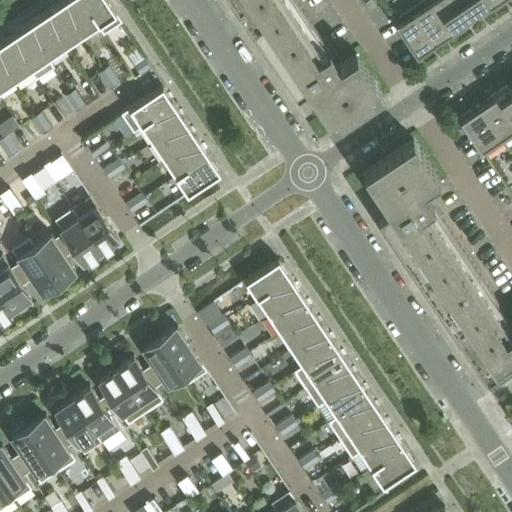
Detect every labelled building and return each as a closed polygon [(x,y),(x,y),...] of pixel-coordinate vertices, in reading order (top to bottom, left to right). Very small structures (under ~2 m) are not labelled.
[(62,0),(61,1),(83,34),(99,23),(105,32),(105,31),(84,0),(62,0)] [(84,0),(105,31),(123,19),(110,0),(84,0)] [(235,0),(298,93),(308,86),(333,124),(383,91),(357,51),(340,63),(330,47),(329,47),(297,0),(235,0)] [(420,0),(413,5),(437,40),(445,34),(447,36),(456,30),(436,0),(420,0)] [(436,0),(456,30),(466,23),(464,21),(473,15),(462,0),(436,0)] [(462,0),(473,15),(481,10),(482,12),(492,5),(488,0),(462,0)] [(83,34),(61,1),(44,12),(66,45),(83,34)] [(428,45),(437,40),(413,5),(395,17),(419,54),(430,47),(428,45)] [(66,45),(44,12),(27,24),(55,65),(50,56),(66,45)] [(55,65),(27,24),(10,35),(38,77),(55,65)] [(38,77),(10,35),(0,41),(0,56),(15,80),(31,69),(37,77),(38,77)] [(0,89),(15,80),(0,56),(0,89)] [(141,73),(152,66),(145,56),(134,63),(141,73)] [(106,79),(116,72),(110,64),(100,70),(106,79)] [(116,72),(106,79),(111,86),(121,79),(116,72)] [(122,111),(134,129),(175,101),(163,83),(122,111)] [(498,92),(511,112),(511,85),(509,87),(507,85),(498,92)] [(72,101),(82,95),(76,86),(66,93),(72,101)] [(481,106),(505,141),(511,135),(511,112),(498,92),(488,98),(490,100),(481,106)] [(82,95),(72,101),(77,109),(87,102),(82,95)] [(175,101),(134,129),(134,130),(143,124),(154,140),(187,118),(175,101)] [(486,153),(505,141),(481,106),(473,112),(471,110),(461,117),(486,153)] [(38,124),(48,117),(42,109),(32,116),(38,124)] [(48,117),(38,124),(43,132),(53,125),(48,117)] [(187,118),(154,140),(165,157),(198,135),(187,118)] [(0,140),(4,147),(14,140),(9,132),(0,137),(0,140)] [(198,135),(165,157),(176,174),(209,152),(198,135)] [(511,330),(511,331),(493,304),(499,300),(434,203),(434,202),(424,187),(440,175),(414,136),(364,170),(389,207),(379,214),(488,376),(511,359),(511,330)] [(92,149),(96,155),(112,144),(108,139),(92,149)] [(14,140),(4,147),(9,154),(19,148),(14,140)] [(220,168),(209,152),(176,174),(188,192),(212,176),(211,174),(220,168)] [(112,161),(118,171),(126,166),(120,156),(112,161)] [(51,160),(45,164),(59,184),(65,180),(51,160)] [(118,171),(112,161),(104,166),(110,176),(118,171)] [(33,172),(23,179),(37,198),(46,192),(33,172)] [(11,187),(1,193),(15,213),(24,207),(11,187)] [(135,195),(141,205),(149,200),(143,190),(135,195)] [(141,205),(135,195),(127,200),(133,210),(141,205)] [(73,205),(103,249),(121,237),(97,202),(80,213),(74,205),(73,205)] [(60,233),(71,250),(76,247),(85,261),(103,249),(73,205),(56,217),(64,230),(60,233)] [(29,235),(59,279),(77,267),(67,253),(71,250),(60,233),(56,236),(53,231),(36,242),(30,234),(29,235)] [(16,262),(28,279),(32,276),(41,291),(59,279),(29,235),(12,246),(21,259),(16,262)] [(28,279),(16,262),(12,265),(3,253),(0,254),(0,285),(15,308),(33,296),(23,282),(28,279)] [(246,278),(258,296),(291,274),(281,258),(272,264),(270,262),(246,278)] [(291,274),(258,296),(270,313),(303,291),(291,274)] [(0,318),(15,308),(0,285),(0,318)] [(303,291),(270,313),(281,330),(314,308),(303,291)] [(314,308),(281,330),(292,347),(325,325),(314,308)] [(216,317),(223,327),(231,321),(224,311),(216,317)] [(223,327),(216,317),(208,322),(215,332),(223,327)] [(178,324),(161,336),(190,380),(208,368),(178,324)] [(325,325),(292,347),(303,363),(295,369),(337,342),(325,325)] [(148,364),(160,382),(164,379),(167,383),(184,372),(190,380),(161,336),(143,347),(153,362),(148,364)] [(337,342),(295,369),(307,386),(348,358),(337,342)] [(239,351),(246,361),(254,355),(247,345),(239,351)] [(246,361),(239,351),(231,356),(238,366),(246,361)] [(117,365),(147,409),(164,397),(155,384),(160,382),(148,364),(144,367),(135,353),(117,365)] [(348,358),(307,386),(318,403),(359,375),(348,358)] [(105,394),(116,411),(120,408),(129,421),(147,409),(117,365),(99,377),(109,391),(105,394)] [(359,375),(318,403),(319,404),(327,398),(337,414),(329,419),(329,420),(371,392),(359,375)] [(262,385),(268,395),(277,389),(270,379),(262,385)] [(116,411),(105,394),(100,397),(91,383),(73,394),(97,430),(115,419),(112,414),(116,411)] [(268,395),(262,385),(254,390),(260,400),(268,395)] [(371,392),(329,420),(341,437),(382,409),(371,392)] [(61,423),(72,440),(76,438),(85,451),(103,439),(97,430),(73,394),(55,406),(65,421),(61,423)] [(218,421),(224,417),(213,401),(207,405),(218,421)] [(382,409),(341,437),(352,454),(393,426),(382,409)] [(196,436),(206,430),(192,410),(183,416),(196,436)] [(29,424),(59,468),(76,456),(68,443),(72,440),(61,423),(56,426),(47,412),(29,424)] [(284,418),(291,428),(299,423),(292,413),(284,418)] [(291,428),(284,418),(276,424),(283,434),(291,428)] [(17,453),(28,470),(32,467),(41,480),(59,468),(29,424),(12,436),(21,450),(17,453)] [(174,451),(184,444),(171,425),(161,431),(174,451)] [(393,426),(352,454),(353,455),(361,449),(371,465),(363,470),(364,471),(405,443),(393,426)] [(235,444),(245,460),(250,456),(240,440),(235,444)] [(0,443),(0,475),(15,497),(33,486),(24,473),(28,470),(17,453),(12,456),(3,442),(0,443)] [(405,443),(364,471),(375,489),(408,467),(407,465),(416,459),(405,443)] [(152,466),(158,462),(147,445),(141,449),(152,466)] [(307,452),(314,462),(322,457),(315,447),(307,452)] [(218,455),(228,471),(234,467),(223,452),(218,455)] [(314,462),(307,452),(299,458),(306,468),(314,462)] [(130,480),(140,474),(127,454),(117,461),(130,480)] [(228,471),(218,455),(213,458),(224,474),(228,471)] [(184,478),(195,494),(200,490),(189,474),(184,478)] [(0,495),(9,490),(14,498),(15,497),(0,475),(0,495)] [(109,495),(114,491),(103,475),(97,479),(109,495)] [(195,494),(184,478),(179,481),(190,497),(195,494)] [(330,486),(337,496),(345,491),(338,481),(330,486)] [(337,496),(330,486),(322,492),(329,502),(337,496)] [(306,511),(290,488),(272,500),(280,511),(306,511)] [(87,510),(93,506),(81,489),(75,493),(87,510)] [(150,500),(157,511),(165,511),(155,497),(150,500)] [(56,511),(70,511),(61,498),(51,505),(56,511)] [(157,511),(150,500),(145,504),(150,511),(157,511)] [(280,511),(272,500),(277,508),(271,511),(257,511),(256,510),(255,511),(256,511),(280,511)]
